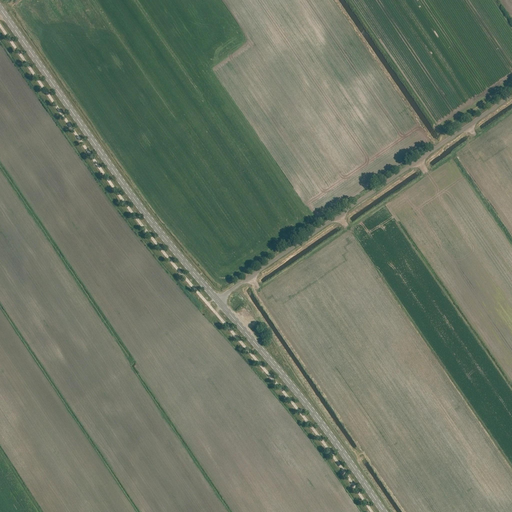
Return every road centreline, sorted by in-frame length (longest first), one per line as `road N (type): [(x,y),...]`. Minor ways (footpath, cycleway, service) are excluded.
road 1 (primary): [(217,300),(135,200),(0,7)]
road 2 (unclassified): [(217,300),(511,94)]
road 3 (primary): [(383,511),(319,419),(217,300)]
